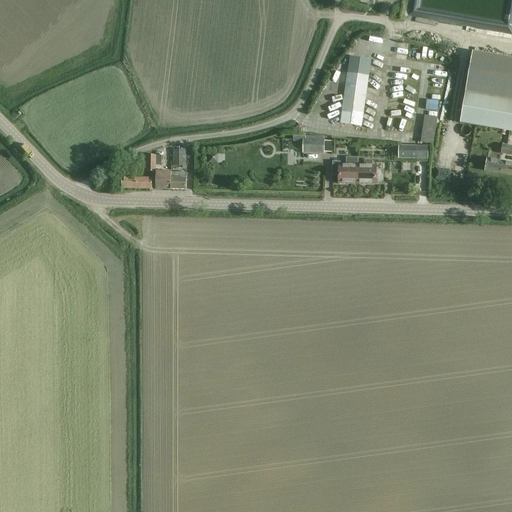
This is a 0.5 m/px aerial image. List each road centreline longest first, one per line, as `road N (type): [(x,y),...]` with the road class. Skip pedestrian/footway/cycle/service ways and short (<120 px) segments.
road 1 (unclassified): [(511,211),(80,194)]
road 2 (unclassified): [(80,194),(142,147),(281,122),(303,99),(335,24),(351,16),(389,24)]
road 3 (track): [(511,49),(389,24)]
